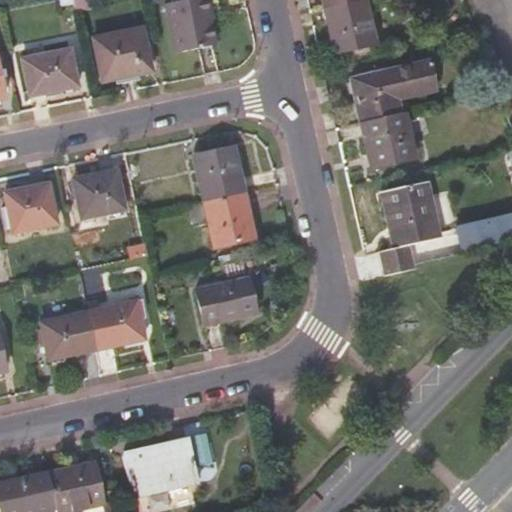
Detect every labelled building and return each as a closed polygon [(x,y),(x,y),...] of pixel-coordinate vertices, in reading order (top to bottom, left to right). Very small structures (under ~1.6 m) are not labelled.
[(207,0),(196,0),(166,5),(176,54),(216,47),(207,0)] [(359,0),(326,7),(336,53),(377,44),(367,0),(359,0)] [(143,29),(94,39),(102,80),(150,70),(143,29)] [(70,49),(22,58),(29,95),(77,85),(70,49)] [(362,122),(401,114),(398,99),(440,90),(433,60),(353,78),(362,122)] [(417,159),(407,112),(401,114),(362,122),(373,169),(417,159)] [(206,201),(245,193),(235,146),(196,154),(206,201)] [(125,209),(117,169),(73,178),(81,217),(125,209)] [(381,250),(385,270),(416,264),(411,243),(442,236),(430,181),(383,191),(390,226),(397,225),(401,246),(395,247),(381,250)] [(54,223),(47,184),(6,192),(14,231),(54,223)] [(254,238),(245,193),(206,201),(215,246),(254,238)] [(511,213),(457,220),(460,245),(511,238),(511,213)] [(249,279),(198,290),(205,325),(256,313),(249,279)] [(87,313),(95,349),(142,339),(135,303),(87,313)] [(47,359),(95,349),(87,313),(41,323),(47,359)] [(191,441),(125,456),(137,511),(156,511),(195,503),(191,484),(200,482),(191,441)] [(93,464),(49,474),(57,507),(57,511),(65,511),(102,504),(93,464)] [(32,511),(57,507),(49,474),(0,485),(0,501),(2,511),(32,511)]
